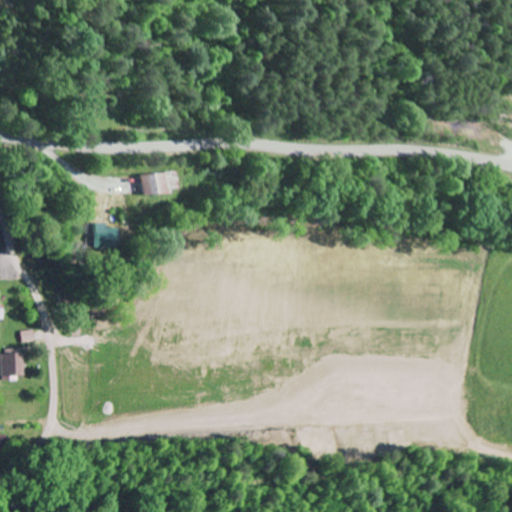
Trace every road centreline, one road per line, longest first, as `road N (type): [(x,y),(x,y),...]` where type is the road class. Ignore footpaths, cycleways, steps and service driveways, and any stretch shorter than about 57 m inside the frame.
road 1 (secondary): [(511,164),(415,151),(60,144),(0,135)]
road 2 (residential): [(0,474),(41,442),(55,412),(47,319),(0,214)]
